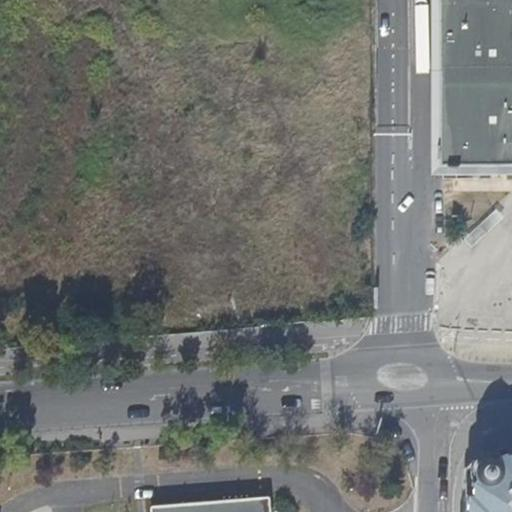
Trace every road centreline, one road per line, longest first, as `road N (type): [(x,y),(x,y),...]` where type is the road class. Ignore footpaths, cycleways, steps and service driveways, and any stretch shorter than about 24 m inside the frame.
road 1 (secondary): [(0,409),(403,380),(511,381)]
road 2 (residential): [(0,367),(368,311)]
road 3 (residential): [(368,311),(370,0)]
